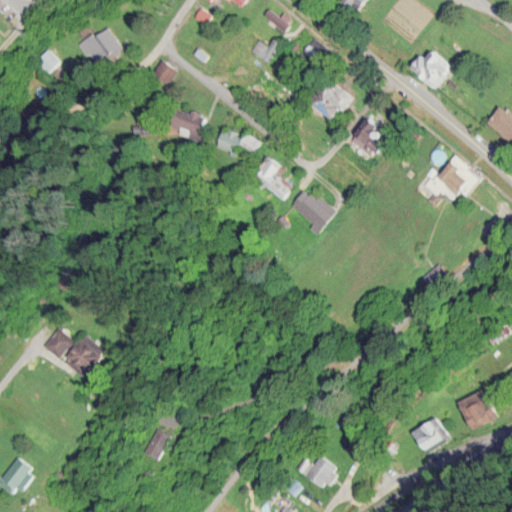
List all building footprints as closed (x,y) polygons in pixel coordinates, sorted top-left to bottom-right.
[(71,42),(114,29),(125,66),(99,79),(71,42)] [(458,66),(436,44),(415,65),(437,87),(458,66)] [(180,69),(167,57),(155,71),(168,82),(180,69)] [(294,93),(267,73),(261,81),(289,101),(294,93)] [(357,93),(333,76),(314,104),(338,121),(357,93)] [(511,136),(511,108),(505,103),(492,121),(511,136)] [(204,135),(211,115),(183,104),(175,124),(204,135)] [(355,138),(378,158),(400,132),(377,113),(355,138)] [(266,142),(232,122),(221,141),(256,160),(266,142)] [(434,180),(454,202),(470,187),(474,191),(489,177),(465,152),(434,180)] [(285,173),(290,165),(274,154),(258,177),(288,198),(299,183),(285,173)] [(325,229),(342,209),(312,184),(296,204),(325,229)] [(98,375),(121,350),(100,331),(90,342),(70,324),(53,342),(70,358),(75,353),(98,375)] [(462,399),(471,422),(497,412),(488,388),(462,399)] [(417,429),(429,449),(453,436),(441,415),(417,429)] [(151,448),(167,458),(181,434),(165,424),(151,448)] [(364,457),(372,442),(352,432),(345,446),(364,457)] [(341,466),(325,451),(308,470),(324,484),(341,466)] [(20,493),(25,486),(28,488),(43,467),(24,453),(4,481),(20,493)]
